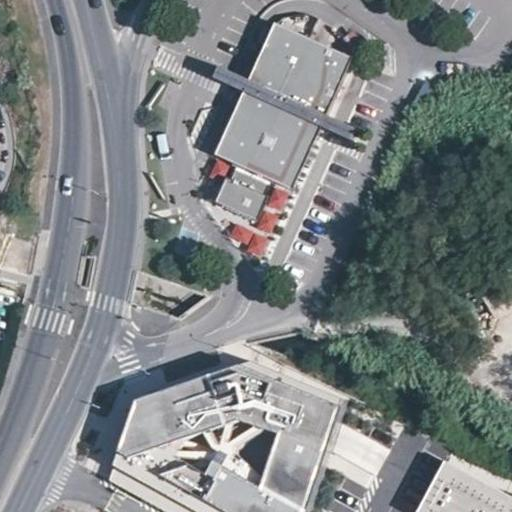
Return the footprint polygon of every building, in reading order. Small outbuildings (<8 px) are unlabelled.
[(279,28),(221,156),(238,164),(236,167),(240,169),(235,180),(231,178),(220,203),(263,223),(274,198),(270,196),(275,184),(279,186),(281,183),(298,191),(356,62),(279,28)] [(355,31),(331,32),(349,50),(355,31)] [(217,80),(227,84),(233,72),(222,68),(217,80)] [(346,125),(341,135),(352,140),(357,130),(346,125)] [(254,364),(142,402),(111,479),(172,511),(311,511),(348,400),(254,364)] [(511,511),(511,502),(447,467),(422,511),(511,511)]
